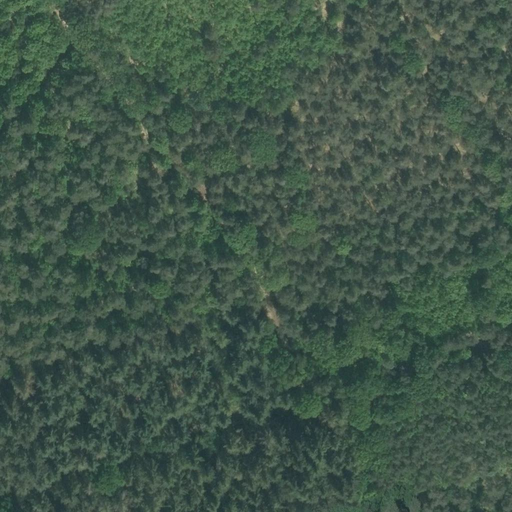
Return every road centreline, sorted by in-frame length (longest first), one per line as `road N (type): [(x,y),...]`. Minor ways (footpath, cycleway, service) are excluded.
road 1 (track): [(58,0),(194,172),(269,283),(292,392),(375,370),(357,511)]
road 2 (track): [(511,195),(392,231),(295,275),(0,358)]
